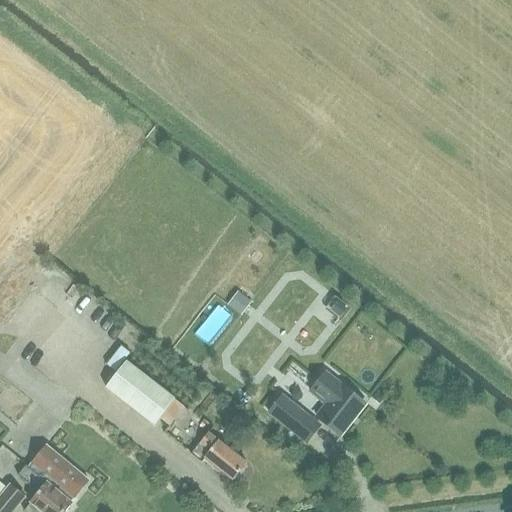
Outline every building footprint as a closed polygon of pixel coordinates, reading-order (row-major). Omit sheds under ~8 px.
[(239,295),(230,306),(240,314),(241,315),(250,304),(239,295)] [(156,429),(178,401),(130,363),(108,391),(156,429)] [(342,386),(342,387),(326,374),(312,392),(328,405),(318,418),(341,436),(366,405),(342,386)] [(429,380),(424,386),(432,393),(437,386),(429,380)] [(378,392),(373,398),(380,404),(385,397),(378,392)] [(307,444),(321,426),(283,397),(270,414),(307,444)] [(235,481),(249,465),(212,434),(194,455),(205,464),(209,459),(235,481)] [(27,467),(20,475),(41,492),(31,504),(24,511),(66,511),(72,504),(70,503),(88,481),(46,446),(28,468),(27,467)] [(0,511),(1,511),(11,511),(26,495),(11,483),(0,496),(0,511)]
